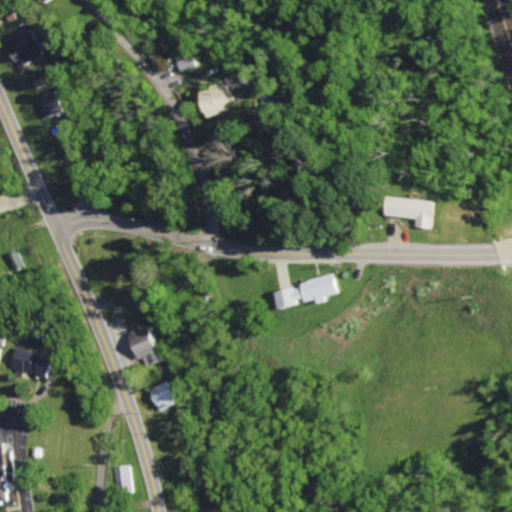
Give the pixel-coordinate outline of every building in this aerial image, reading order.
[(11,40),(25,68),(48,56),(34,28),(11,40)] [(37,80),(41,89),(56,83),(53,74),(37,80)] [(215,118),(239,111),(237,104),(243,103),(237,84),(208,93),(215,118)] [(51,118),(69,111),(61,91),(44,98),(51,118)] [(443,202),(396,196),(393,216),(424,220),(423,227),(440,230),(443,202)] [(289,308),(317,302),(317,305),(338,300),(337,297),(349,294),(345,274),(311,282),(312,287),(285,293),(289,308)] [(151,368),(169,360),(154,327),(136,335),(151,368)] [(11,349),(0,345),(0,367),(6,369),(11,349)] [(24,366),(61,379),(68,360),(31,347),(24,366)] [(166,412),(185,406),(178,382),(159,388),(166,412)] [(0,443),(0,494),(4,494),(5,504),(22,501),(17,473),(23,472),(19,451),(15,451),(13,441),(0,443)] [(121,468),(125,491),(141,488),(137,465),(121,468)]
